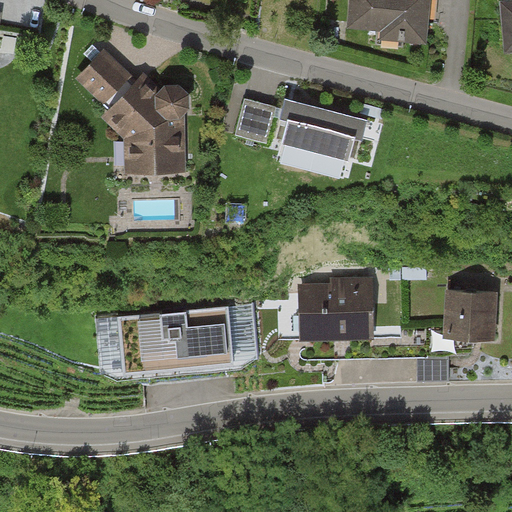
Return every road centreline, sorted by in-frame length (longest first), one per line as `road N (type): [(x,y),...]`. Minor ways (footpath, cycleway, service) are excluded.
road 1 (residential): [(0,426),(138,430),(287,408),(511,398)]
road 2 (residential): [(511,121),(94,0)]
